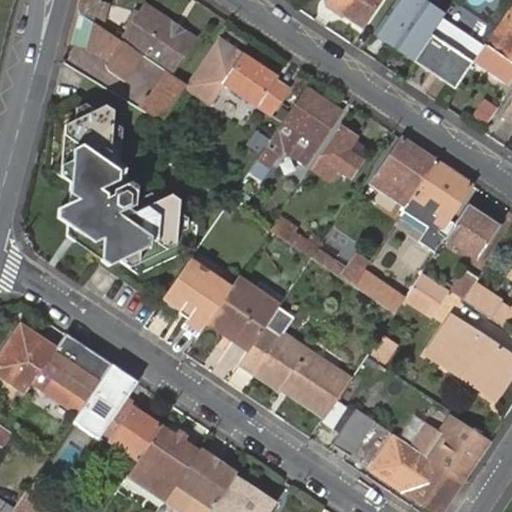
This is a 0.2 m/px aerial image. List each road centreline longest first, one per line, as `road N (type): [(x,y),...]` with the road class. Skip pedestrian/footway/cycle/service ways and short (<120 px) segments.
road 1 (residential): [(0,256),(375,511)]
road 2 (residential): [(240,0),(511,182)]
road 3 (tertiary): [(48,0),(0,182)]
